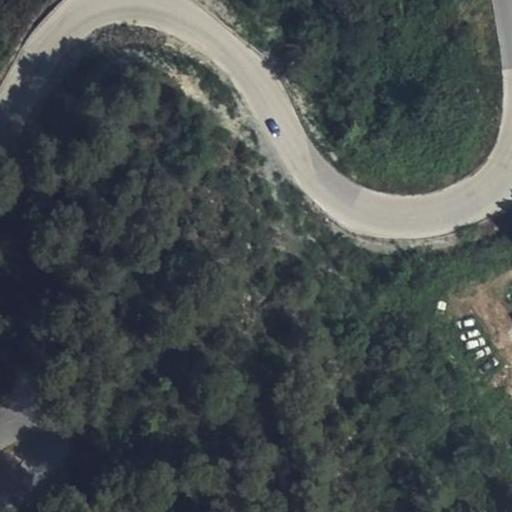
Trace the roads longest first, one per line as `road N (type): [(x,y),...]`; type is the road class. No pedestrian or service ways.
road 1 (tertiary): [(511,168),(484,195),(431,215),(401,218),(356,205),(317,174),(260,74),(187,18),(138,5),(89,12),(57,34),(0,134)]
road 2 (unclassified): [(0,436),(37,431),(51,451),(48,469),(5,511)]
